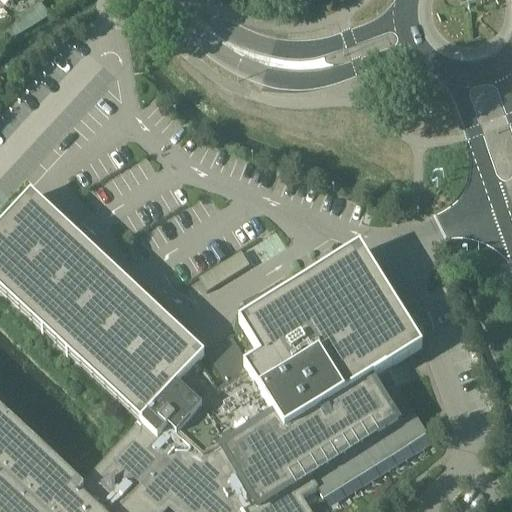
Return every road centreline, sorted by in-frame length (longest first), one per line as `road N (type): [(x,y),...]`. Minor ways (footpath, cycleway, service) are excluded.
road 1 (secondary): [(260,60),(290,74),(332,76),(415,49)]
road 2 (secondary): [(403,14),(324,48),(260,60)]
road 3 (secondary): [(450,73),(501,208)]
